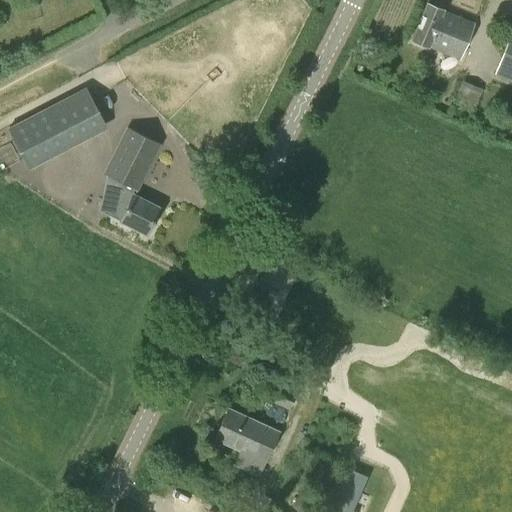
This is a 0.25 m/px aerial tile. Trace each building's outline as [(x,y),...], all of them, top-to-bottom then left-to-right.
[(456,57),(471,22),(440,9),(440,8),(425,1),(409,39),(425,45),(425,44),(456,57)] [(511,80),(511,29),(494,73),(511,80)] [(474,108),(482,88),(462,80),(455,99),(474,108)] [(29,169),(68,149),(46,107),(7,128),(29,169)] [(104,171),(107,173),(98,210),(119,221),(120,218),(146,231),(158,207),(132,194),(158,143),(126,127),(104,171)] [(288,410),(296,392),(264,378),(256,396),(288,410)] [(258,474),(278,431),(227,408),(214,436),(241,448),(234,463),(258,474)] [(350,511),(366,476),(343,466),(324,511),(350,511)]
